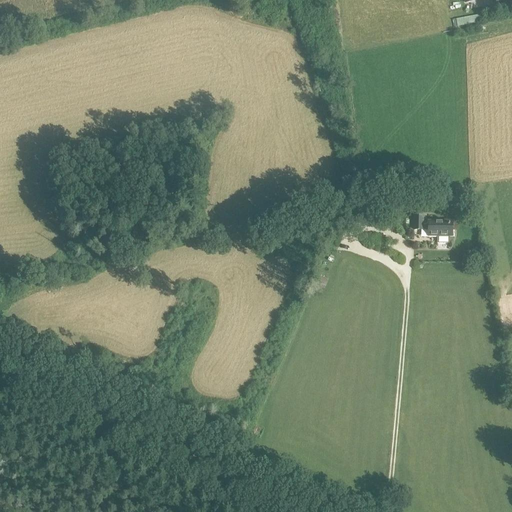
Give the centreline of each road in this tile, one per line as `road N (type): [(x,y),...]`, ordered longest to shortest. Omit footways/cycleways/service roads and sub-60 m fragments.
road 1 (unclassified): [(304,511),(0,367)]
road 2 (unknown): [(383,511),(406,279)]
